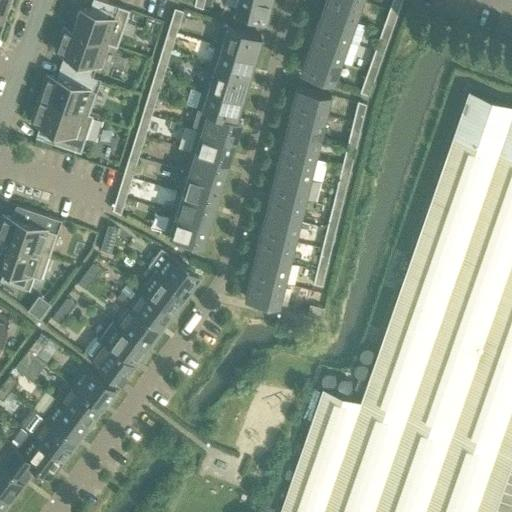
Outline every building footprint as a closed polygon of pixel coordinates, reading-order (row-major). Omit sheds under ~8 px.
[(0,0),(0,12),(4,14),(8,0),(0,0)] [(80,6),(73,25),(72,29),(117,45),(129,9),(103,0),(91,0),(89,9),(80,6)] [(270,0),(236,0),(234,11),(236,12),(265,19),(266,19),(269,9),(270,0)] [(324,0),(322,8),(356,20),(362,0),(324,0)] [(392,0),(389,9),(397,12),(401,2),(401,0),(392,0)] [(183,10),(174,7),(170,22),(178,25),(179,24),(183,10)] [(318,19),(315,29),(316,29),(348,41),(356,20),(322,8),(318,19)] [(397,12),(389,9),(384,23),(393,26),(397,12)] [(70,55),(66,67),(100,79),(100,78),(92,76),(96,64),(100,65),(108,43),(117,46),(117,45),(72,29),(73,25),(64,22),(55,50),(70,55)] [(223,23),(217,44),(255,56),(258,45),(261,35),(227,24),(227,25),(223,23)] [(311,38),(308,49),(341,61),(348,41),(316,29),(315,29),(311,38)] [(166,35),(161,50),(170,53),(174,38),(166,35)] [(379,36),(375,50),(383,53),(388,39),(379,36)] [(217,44),(210,65),(248,77),(251,67),(255,56),(217,44)] [(341,61),(308,49),(304,60),(300,70),(301,71),(334,82),(341,61)] [(170,53),(161,50),(157,65),(165,67),(170,53)] [(383,53),(375,50),(370,64),(378,67),(383,53)] [(210,65),(204,86),(242,97),(245,86),(248,77),(210,65)] [(47,74),(39,97),(93,115),(88,113),(100,79),(66,67),(62,79),(47,74)] [(153,77),(148,92),(157,95),(162,79),(153,77)] [(360,91),(368,94),(373,81),(365,78),(360,91)] [(293,97),(291,107),(292,107),(326,115),(331,93),(296,85),(293,97)] [(204,86),(197,106),(241,120),(242,119),(236,117),(239,109),(242,97),(204,86)] [(511,103),(469,88),(463,104),(379,344),(360,399),(322,386),(278,511),(492,511),(511,455),(511,103)] [(157,95),(148,92),(144,107),(152,110),(157,95)] [(93,115),(39,97),(31,120),(46,125),(42,138),(80,151),(93,115)] [(357,101),(354,115),(363,117),(366,103),(358,100),(357,101)] [(203,109),(197,129),(235,140),(238,130),(241,120),(197,106),(197,107),(203,109)] [(289,116),(286,128),(320,136),(326,115),(292,107),(291,107),(289,116)] [(141,117),(136,133),(144,135),(149,119),(141,117)] [(283,139),(281,149),(282,149),(315,157),(320,136),(286,128),(283,139)] [(197,129),(190,149),(228,161),(229,161),(232,152),(235,140),(197,129)] [(351,129),(347,143),(356,145),(359,131),(351,129)] [(144,135),(136,133),(133,141),(131,149),(140,151),(144,135)] [(356,145),(347,143),(344,157),(353,159),(356,145)] [(190,149),(184,170),(222,182),(226,171),(229,161),(228,161),(190,149)] [(281,149),(276,170),(310,178),(315,157),(282,149),(281,149)] [(124,172),(123,174),(132,177),(137,160),(128,158),(124,172)] [(184,170),(177,191),(215,202),(216,202),(219,193),(222,182),(184,170)] [(276,170),(271,191),(305,199),(310,178),(276,170)] [(340,171),(337,185),(346,187),(349,173),(340,171)] [(132,177),(123,174),(118,190),(127,193),(132,177)] [(346,187),(337,185),(334,199),(342,201),(346,187)] [(171,211),(209,223),(210,223),(216,202),(215,202),(177,191),(171,211)] [(268,200),(265,212),(300,220),(305,199),(271,191),(268,200)] [(117,195),(112,208),(112,209),(120,214),(121,213),(125,197),(117,195)] [(3,213),(0,221),(0,239),(4,240),(21,246),(49,255),(61,219),(49,215),(47,214),(17,204),(16,205),(12,217),(3,213)] [(209,223),(171,211),(165,233),(169,234),(172,235),(202,244),(203,245),(210,223),(209,223)] [(263,223),(260,233),(261,233),(295,241),(300,220),(265,212),(263,223)] [(330,213),(327,227),(335,229),(339,215),(330,213)] [(106,231),(104,236),(114,239),(118,227),(108,224),(106,231)] [(335,229),(327,227),(323,241),(332,243),(335,229)] [(258,242),(255,253),(290,262),(295,241),(261,233),(260,233),(258,242)] [(114,239),(104,236),(100,248),(110,251),(114,239)] [(21,246),(4,240),(0,250),(0,264),(5,266),(0,279),(25,288),(30,274),(41,278),(49,255),(21,246)] [(156,270),(185,292),(191,284),(194,287),(201,277),(198,274),(195,272),(185,264),(169,253),(161,247),(148,264),(156,270)] [(252,265),(250,274),(251,275),(284,283),(290,262),(255,253),(252,265)] [(320,255),(316,269),(325,271),(329,257),(320,255)] [(93,262),(85,272),(93,278),(101,268),(93,262)] [(325,271),(316,269),(313,283),(322,285),(325,271)] [(156,270),(143,287),(176,312),(182,303),(179,300),(185,292),(156,270)] [(93,278),(85,272),(77,282),(86,288),(93,278)] [(251,275),(250,274),(248,283),(248,284),(245,296),(279,305),(284,283),(251,275)] [(117,296),(129,305),(159,326),(165,319),(168,321),(176,312),(143,287),(139,284),(131,278),(117,296)] [(67,296),(59,306),(68,312),(75,302),(67,296)] [(307,312),(319,315),(322,316),(324,307),(309,304),(307,312)] [(114,319),(113,319),(150,346),(157,337),(153,335),(159,326),(129,305),(117,322),(114,319)] [(68,312),(59,306),(52,316),(60,323),(68,312)] [(0,346),(10,318),(0,314),(0,346)] [(113,319),(100,337),(133,361),(139,353),(142,356),(150,346),(113,319)] [(100,337),(96,334),(83,352),(123,382),(131,372),(127,370),(133,361),(100,337)] [(35,338),(28,349),(36,355),(43,345),(35,338)] [(36,355),(28,349),(20,359),(28,365),(36,355)] [(82,361),(69,379),(102,403),(107,395),(111,398),(118,390),(119,389),(82,361)] [(9,373),(2,383),(10,389),(18,379),(9,373)] [(69,379),(56,396),(92,423),(99,414),(95,411),(102,403),(69,379)] [(10,389),(2,383),(0,385),(0,397),(3,399),(10,389)] [(34,406),(43,413),(76,438),(81,430),(85,433),(92,423),(56,396),(46,389),(34,406)] [(30,431),(66,458),(73,449),(70,446),(76,438),(43,413),(34,406),(20,423),(30,431)] [(7,440),(6,440),(50,472),(52,469),(56,465),(59,467),(66,458),(30,431),(17,448),(7,440)] [(6,440),(0,448),(0,462),(22,479),(28,471),(32,474),(38,465),(40,466),(49,473),(50,472),(6,440)] [(0,489),(13,499),(20,490),(16,487),(22,479),(0,462),(0,489)] [(13,499),(0,489),(0,508),(2,506),(6,509),(13,499)]
